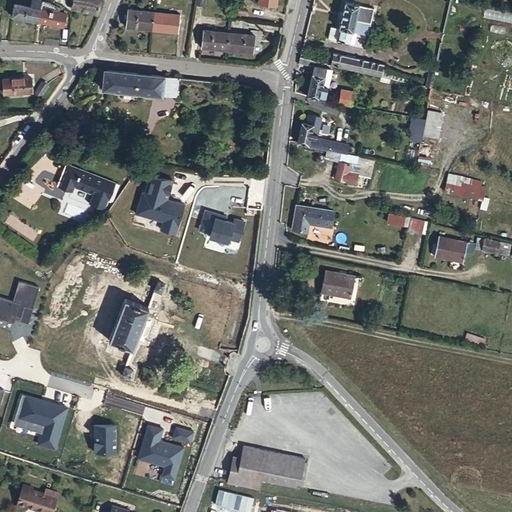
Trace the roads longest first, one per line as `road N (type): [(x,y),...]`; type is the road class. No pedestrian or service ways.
road 1 (secondary): [(262,344),(258,312),(288,75)]
road 2 (unclassified): [(454,511),(316,369),(262,344)]
road 3 (residential): [(86,59),(288,75)]
road 4 (secondary): [(191,511),(236,387),(262,344)]
road 5 (unknown): [(414,240),(407,267),(305,246),(268,227)]
road 6 (residential): [(86,59),(0,173)]
